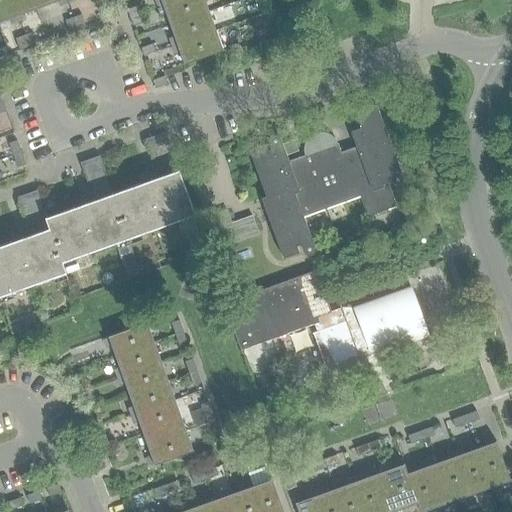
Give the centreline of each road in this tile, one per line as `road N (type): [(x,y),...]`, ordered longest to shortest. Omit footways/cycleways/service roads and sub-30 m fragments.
road 1 (residential): [(123,115),(289,93),(428,43),(479,52),(511,43)]
road 2 (residential): [(95,134),(60,142),(40,83),(101,63),(123,115)]
